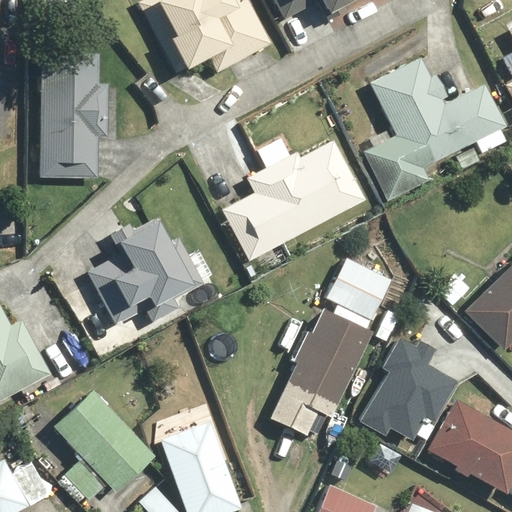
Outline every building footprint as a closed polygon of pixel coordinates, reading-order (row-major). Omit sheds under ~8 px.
[(141,0),(131,6),(170,76),(201,59),(210,75),(263,45),(237,0),(141,0)] [(265,0),(277,21),(305,6),(313,19),(348,0),(265,0)] [(465,0),(474,12),(491,0),(465,0)] [(511,79),(497,88),(511,114),(511,27),(500,34),(511,55),(511,79)] [(35,56),(32,180),(90,181),(90,140),(100,140),(100,87),(91,87),(91,57),(35,56)] [(388,139),(356,154),(380,204),(421,184),(415,170),(497,130),(476,88),(436,107),(434,102),(438,100),(427,78),(423,80),(414,60),(362,85),(388,139)] [(214,212),(242,264),(356,203),(324,144),(292,161),(289,155),(239,182),(246,195),(214,212)] [(108,260),(80,275),(108,327),(137,312),(144,324),(172,309),(168,302),(195,287),(170,239),(160,245),(148,222),(126,234),(122,226),(101,237),(106,245),(101,247),(108,260)] [(511,257),(454,315),(494,354),(511,335),(511,257)] [(337,261),(318,301),(363,322),(382,282),(337,261)] [(312,311),(260,423),(297,440),(309,415),(321,421),(365,326),(346,317),(343,325),(312,311)] [(0,399),(42,377),(13,322),(2,328),(0,323),(0,399)] [(385,365),(359,413),(381,425),(385,418),(409,431),(420,412),(428,414),(451,374),(421,357),(429,343),(412,334),(409,339),(396,332),(379,362),(385,365)] [(144,459),(80,394),(43,430),(73,461),(57,477),(82,502),(99,486),(107,495),(144,459)] [(511,464),(511,442),(445,403),(416,452),(445,469),(443,472),(457,480),(459,478),(494,498),(511,464)] [(198,424),(149,443),(175,511),(228,511),(231,511),(198,424)] [(21,450),(0,462),(0,466),(24,507),(47,493),(21,450)] [(0,511),(11,511),(17,509),(0,478),(0,511)] [(324,487),(311,511),(366,511),(368,509),(324,487)] [(169,511),(146,489),(130,504),(138,511),(169,511)]
